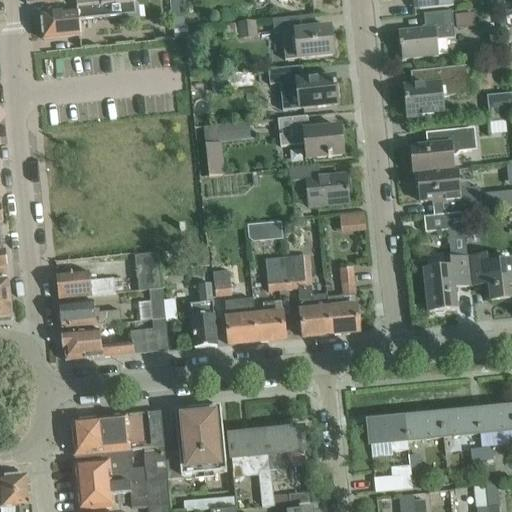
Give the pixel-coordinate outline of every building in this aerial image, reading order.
[(133,0),(27,0),(28,6),(42,5),(42,3),(59,1),(60,10),(134,3),(133,0)] [(134,0),(136,15),(136,19),(146,19),(144,2),(163,0),(134,0)] [(180,0),(168,0),(172,40),(188,38),(186,26),(183,26),(180,0)] [(418,0),(420,10),(440,8),(453,6),(452,0),(418,0)] [(134,3),(60,10),(61,14),(41,16),(44,41),(82,37),(80,21),(118,17),(118,21),(136,19),(136,15),(135,15),(134,3)] [(422,59),(439,57),(437,41),(455,39),(452,12),(424,15),(425,30),(398,33),(400,49),(401,49),(402,61),(422,59)] [(300,59),(313,58),(333,56),(330,28),(316,30),(314,16),(274,20),(275,35),(283,34),(284,47),(298,46),(300,59)] [(476,29),(475,16),(455,18),(456,31),(476,29)] [(241,40),(257,39),(256,23),(240,25),(241,37),(241,40)] [(240,25),(222,26),(223,38),(241,37),(240,25)] [(442,98),(470,96),(467,67),(442,69),(422,71),(424,85),(405,87),(406,97),(405,97),(407,118),(427,116),(444,115),(442,98)] [(336,89),(335,78),(303,82),(302,68),(268,71),(270,86),(280,85),(281,97),(298,95),(299,110),(337,106),(335,89),(336,89)] [(252,73),(227,75),(228,89),(254,87),(252,73)] [(223,78),(211,80),(213,96),(225,94),(223,78)] [(511,121),(511,106),(488,109),(490,124),(511,121)] [(306,145),(307,160),(328,158),(328,159),(332,158),(332,157),(343,156),(340,128),(309,131),(308,117),(279,120),(281,148),(306,145)] [(453,171),(452,157),(456,157),(459,153),(471,152),(469,130),(439,133),(440,145),(411,148),(414,176),(418,176),(417,175),(453,171)] [(209,177),(225,175),(222,146),(206,147),(209,177)] [(320,179),(319,167),(289,170),(290,183),(308,181),(310,209),(348,205),(347,195),(349,194),(349,191),(347,191),(345,177),(320,179)] [(457,171),(453,171),(417,175),(418,176),(420,203),(450,200),(452,215),(463,214),(482,212),(479,188),(470,189),(469,187),(465,185),(459,185),(457,171)] [(64,198),(68,252),(167,243),(165,217),(206,214),(203,184),(160,188),(162,203),(97,209),(95,195),(64,198)] [(511,192),(484,196),(486,212),(511,208),(511,192)] [(342,234),(368,231),(366,213),(340,216),(342,234)] [(435,217),(424,218),(425,234),(445,232),(446,232),(465,230),(463,214),(452,215),(435,217)] [(292,223),(283,224),(284,236),(294,235),(292,223)] [(281,224),(263,226),(264,237),(270,242),(283,241),(281,224)] [(149,292),(162,290),(159,256),(136,258),(140,293),(149,292)] [(289,290),(298,289),(312,287),(309,257),(286,259),(289,290)] [(468,259),(471,288),(489,286),(491,303),(511,300),(511,262),(488,265),(487,257),(468,259)] [(289,290),(286,259),(266,261),(269,292),(289,290)] [(471,288),(468,259),(450,261),(450,269),(424,272),(428,314),(456,311),(454,290),(471,288)] [(353,272),(340,273),(342,287),(354,286),(353,272)] [(90,273),(56,276),(58,301),(92,297),(90,273)] [(232,299),(230,275),(215,276),(217,300),(232,299)] [(0,319),(12,318),(8,282),(0,283),(0,319)] [(192,319),(193,330),(194,350),(217,348),(211,285),(198,286),(201,318),(192,319)] [(344,309),(328,310),(331,336),(359,333),(354,286),(342,287),(344,309)] [(313,297),(312,287),(298,289),(303,339),(331,336),(328,310),(327,295),(313,297)] [(162,290),(149,292),(152,322),(165,320),(162,290)] [(94,302),(79,303),(59,305),(61,330),(121,324),(120,313),(99,315),(99,318),(95,319),(94,302)] [(270,316),(254,318),(257,344),(285,341),(281,304),(269,305),(270,316)] [(257,344),(254,318),(241,319),(239,308),(225,310),(229,346),(257,344)] [(165,320),(152,322),(152,330),(143,332),(145,355),(168,352),(165,320)] [(145,355),(143,332),(131,333),(132,342),(102,346),(100,330),(62,335),(65,363),(145,355)] [(171,427),(169,427),(169,428),(169,429),(169,430),(169,431),(169,432),(169,433),(169,434),(169,435),(169,436),(169,437),(169,438),(169,439),(170,440),(170,441),(170,442),(171,443),(173,443),(174,453),(177,480),(182,480),(182,478),(227,473),(220,407),(170,412),(171,427)] [(511,432),(511,409),(477,413),(479,435),(511,432)] [(130,452),(130,453),(164,449),(161,413),(71,422),(75,458),(107,454),(130,452)] [(477,413),(441,417),(444,439),(479,435),(477,413)] [(444,439),(441,417),(405,421),(407,442),(444,439)] [(407,442),(405,421),(368,424),(370,446),(391,444),(392,453),(408,451),(407,442)] [(266,434),(270,468),(286,467),(285,455),(305,452),(303,431),(266,434)] [(230,438),(234,476),(259,473),(261,490),(272,489),(270,468),(266,434),(230,438)] [(481,451),(482,461),(493,460),(492,450),(481,451)] [(482,461),(481,451),(470,452),(471,462),(482,461)] [(107,454),(75,458),(75,466),(78,489),(110,485),(109,475),(132,472),(130,453),(130,452),(107,454)] [(177,480),(174,453),(144,457),(145,470),(132,472),(109,475),(110,485),(78,489),(80,511),(113,508),(112,495),(140,493),(141,508),(148,508),(148,511),(170,511),(168,481),(177,480)] [(409,468),(410,468),(420,467),(419,457),(408,458),(409,468)] [(410,468),(409,468),(391,469),(392,478),(374,480),(375,493),(412,490),(410,468)] [(24,477),(0,479),(0,510),(19,508),(19,511),(31,511),(29,481),(24,477)] [(498,511),(496,487),(485,488),(487,511),(498,511)] [(487,511),(485,488),(475,489),(477,511),(487,511)] [(272,489),(261,490),(263,511),(274,510),(272,489)] [(290,506),(310,504),(309,494),(289,496),(290,506)] [(425,511),(424,496),(413,497),(414,511),(425,511)] [(414,511),(413,497),(399,499),(400,511),(414,511)] [(185,511),(206,511),(213,511),(237,509),(235,498),(185,503),(185,511)]
